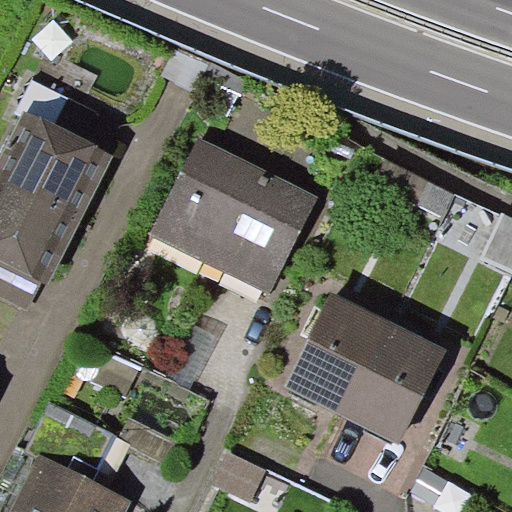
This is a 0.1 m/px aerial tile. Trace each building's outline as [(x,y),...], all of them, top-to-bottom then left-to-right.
[(40,116),(110,151),(122,128),(96,115),(97,112),(32,79),(15,113),(21,116),(25,108),(40,116)] [(110,151),(40,116),(25,108),(21,116),(0,158),(0,258),(45,280),(49,283),(114,153),(110,151)] [(318,197),(199,138),(150,235),(269,294),(318,197)] [(453,194),(386,159),(374,181),(442,215),(453,194)] [(511,217),(504,213),(482,258),(511,272),(511,217)] [(0,296),(30,311),(45,280),(0,258),(0,296)] [(284,387),(342,416),(390,321),(332,292),(284,387)] [(448,350),(390,321),(342,416),(399,445),(448,350)] [(127,397),(141,366),(105,350),(92,381),(127,397)] [(117,434),(49,400),(24,450),(35,455),(37,452),(93,481),(117,434)] [(93,481),(37,452),(35,455),(7,511),(125,511),(132,499),(93,481)] [(265,469),(228,452),(214,483),(250,500),(265,469)]
